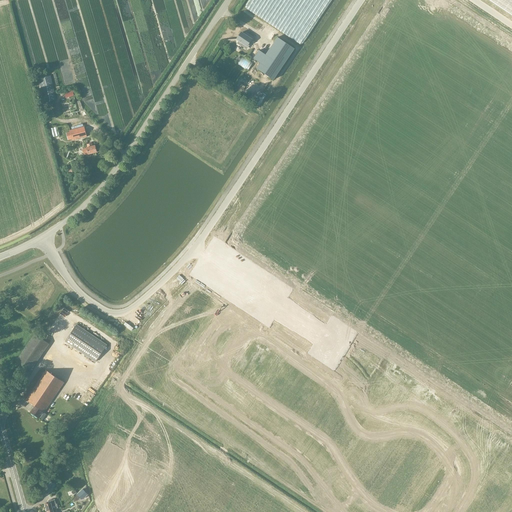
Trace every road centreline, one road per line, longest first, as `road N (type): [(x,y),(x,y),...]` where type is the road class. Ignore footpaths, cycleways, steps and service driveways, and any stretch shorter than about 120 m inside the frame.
road 1 (unclassified): [(68,279),(116,314),(168,275),(201,239),(361,0)]
road 2 (unclassified): [(42,236),(107,179),(228,0)]
